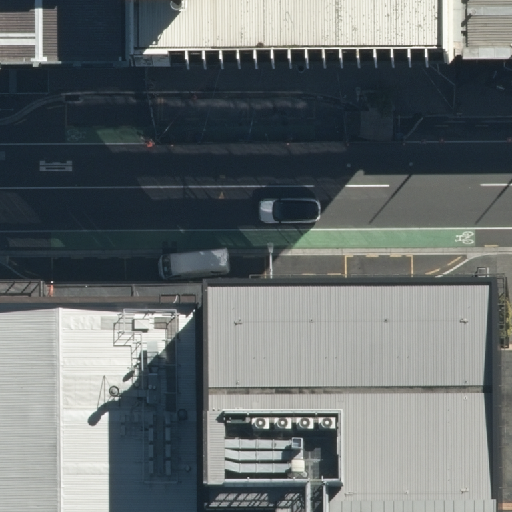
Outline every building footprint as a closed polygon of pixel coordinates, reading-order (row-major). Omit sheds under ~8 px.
[(140,0),(0,0),(0,53),(141,52),(140,0)] [(461,51),(459,0),(146,0),(147,52),(461,51)] [(511,0),(460,0),(461,51),(511,50),(511,0)] [(501,511),(500,323),(311,324),(194,325),(197,511),(501,511)] [(0,511),(195,511),(194,325),(0,326),(0,511)]
